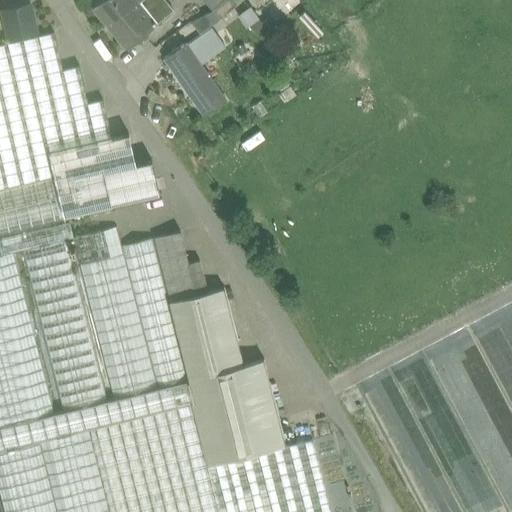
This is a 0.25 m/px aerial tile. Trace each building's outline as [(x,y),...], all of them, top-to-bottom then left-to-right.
[(100,0),(93,6),(127,47),(155,25),(137,3),(140,0),(100,0)] [(140,0),(137,3),(155,25),(166,16),(152,0),(140,0)] [(203,0),(212,10),(223,0),(203,0)] [(233,0),(223,0),(212,10),(220,19),(237,4),(233,0)] [(29,4),(2,11),(8,38),(36,32),(29,4)] [(54,32),(0,44),(0,189),(54,177),(54,178),(55,178),(49,152),(111,137),(103,99),(88,102),(79,65),(62,69),(54,32)] [(225,101),(199,63),(211,55),(199,38),(187,46),(185,43),(184,43),(182,41),(180,43),(182,45),(164,57),(204,115),(225,101)] [(132,160),(121,166),(113,154),(91,168),(98,180),(94,183),(103,198),(115,191),(123,205),(125,208),(152,192),(132,160)] [(54,177),(0,189),(0,237),(64,222),(64,221),(54,178),(54,177)] [(115,191),(103,198),(112,212),(123,205),(115,191)] [(79,264),(76,254),(72,255),(70,249),(74,247),(72,237),(73,237),(69,220),(64,221),(64,222),(0,237),(0,254),(14,251),(55,414),(0,427),(0,450),(89,428),(89,429),(191,403),(185,381),(158,388),(113,399),(79,264)] [(73,237),(72,237),(74,247),(70,249),(72,255),(76,254),(79,264),(124,253),(117,226),(73,237)] [(180,230),(154,237),(162,268),(188,262),(180,230)] [(152,237),(126,244),(162,387),(185,381),(189,381),(168,301),(152,237)] [(0,254),(0,427),(55,414),(14,251),(0,254)] [(124,253),(79,264),(113,399),(158,388),(124,253)] [(188,262),(162,268),(170,301),(208,292),(207,291),(199,260),(188,262)] [(170,301),(168,301),(189,381),(185,381),(191,403),(206,464),(286,444),(264,358),(244,364),(224,287),(207,291),(208,292),(170,301)] [(191,403),(89,429),(110,511),(218,511),(206,464),(191,403)] [(89,428),(0,450),(0,497),(3,511),(110,511),(89,429),(89,428)] [(286,444),(206,464),(218,511),(330,511),(312,438),(286,445),(286,444)]
